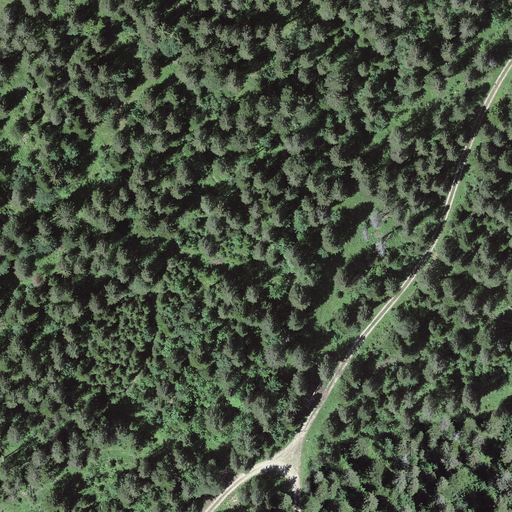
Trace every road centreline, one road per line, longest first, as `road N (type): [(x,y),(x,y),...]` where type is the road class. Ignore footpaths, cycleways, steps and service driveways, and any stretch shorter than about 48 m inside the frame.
road 1 (track): [(283,467),(343,365),(425,257),(477,125),(511,62)]
road 2 (track): [(297,511),(292,474),(271,465),(247,474),(208,511)]
